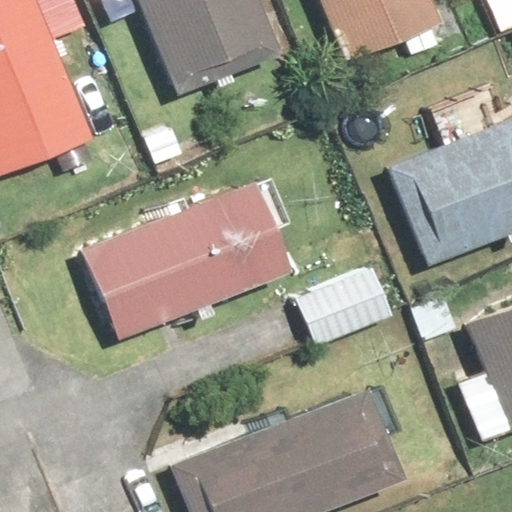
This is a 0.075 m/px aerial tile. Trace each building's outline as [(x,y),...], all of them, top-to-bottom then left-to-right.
[(0,0),(0,149),(34,136),(40,151),(70,139),(15,0),(0,0)] [(242,0),(119,0),(150,73),(255,30),(242,0)] [(306,0),(324,42),(415,5),(412,0),(306,0)] [(511,98),(359,161),(396,252),(511,204),(511,98)] [(259,260),(243,217),(274,205),(255,157),(60,233),(96,324),(259,260)] [(373,308),(353,254),(274,284),(295,338),(373,308)] [(511,282),(440,311),(427,279),(391,294),(406,331),(442,317),(459,360),(436,370),(459,428),(511,406),(511,282)] [(377,420),(358,371),(157,446),(181,511),(261,511),(371,471),(355,428),(377,420)] [(122,511),(119,502),(89,511),(122,511)]
